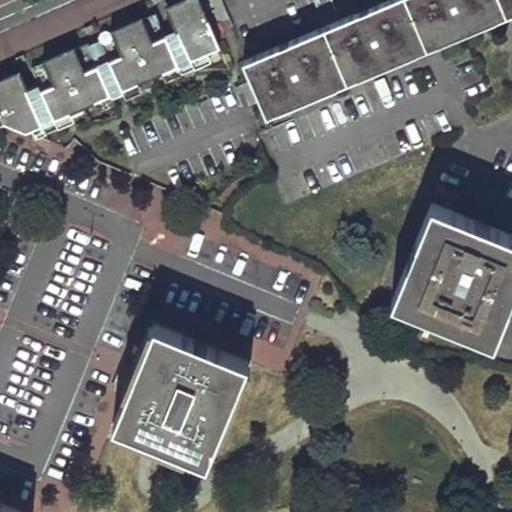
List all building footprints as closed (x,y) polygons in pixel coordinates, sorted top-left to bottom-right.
[(0,119),(4,117),(26,125),(30,123),(35,133),(76,114),(72,106),(93,97),(96,106),(115,97),(111,90),(121,85),(124,94),(149,82),(146,75),(162,68),(165,75),(213,54),(209,45),(219,40),(201,0),(164,0),(167,4),(140,16),(138,11),(109,24),(111,29),(73,45),(71,40),(42,53),(44,58),(20,69),(17,63),(0,70),(0,119)] [(511,0),(390,0),(243,62),(266,117),(511,13),(511,0)] [(469,47),(448,54),(459,86),(480,79),(469,47)] [(511,290),(511,236),(431,204),(391,300),(491,341),(511,290)] [(247,361),(154,324),(113,425),(207,462),(247,361)]
